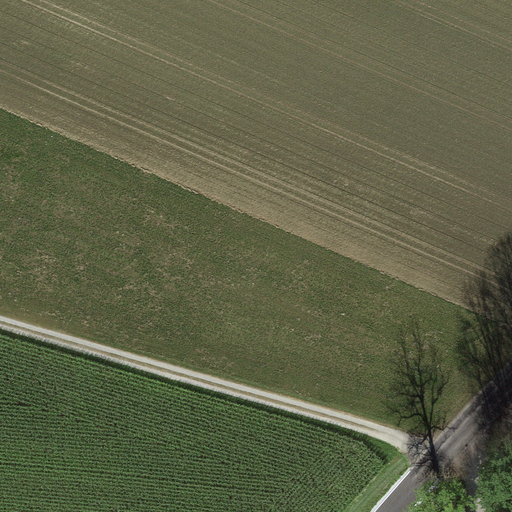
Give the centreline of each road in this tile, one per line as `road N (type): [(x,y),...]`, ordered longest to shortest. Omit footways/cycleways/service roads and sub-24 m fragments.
road 1 (track): [(0,327),(446,454)]
road 2 (tertiary): [(511,387),(397,511)]
